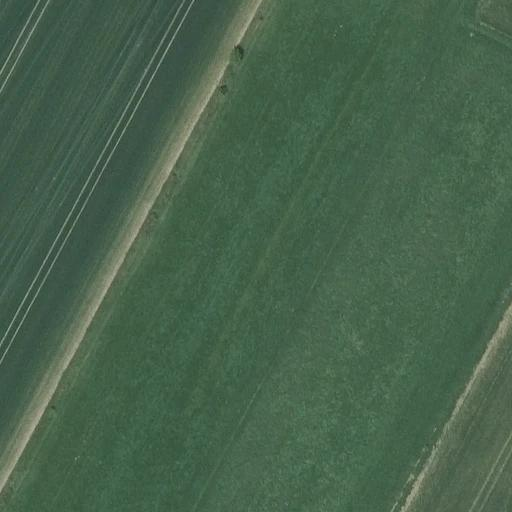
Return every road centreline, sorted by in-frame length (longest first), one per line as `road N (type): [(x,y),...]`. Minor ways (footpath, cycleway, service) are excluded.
road 1 (motorway): [(86,511),(184,377),(304,245),(511,85)]
road 2 (motorway): [(341,0),(19,511)]
road 3 (motorway): [(207,0),(174,152),(148,225),(0,506)]
road 4 (motorway): [(206,511),(511,209)]
